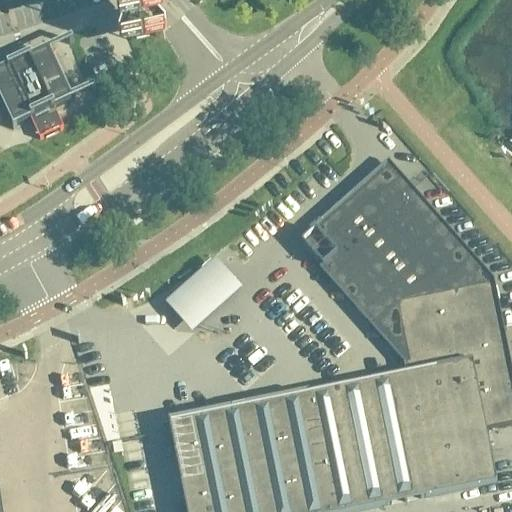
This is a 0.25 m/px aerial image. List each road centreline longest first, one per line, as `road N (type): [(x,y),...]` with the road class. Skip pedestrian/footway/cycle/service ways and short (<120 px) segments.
road 1 (secondary): [(233,68),(0,235)]
road 2 (secondary): [(0,265),(128,192),(207,131)]
